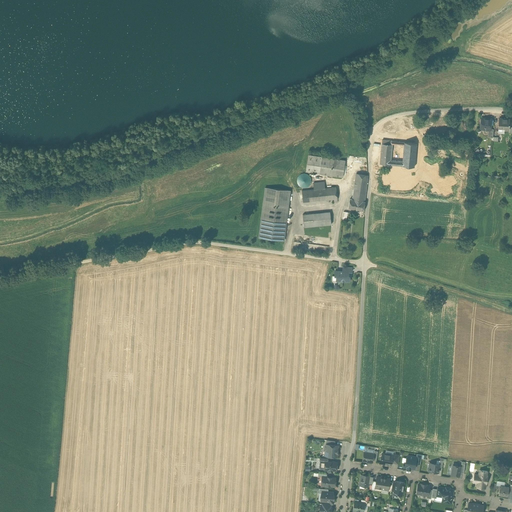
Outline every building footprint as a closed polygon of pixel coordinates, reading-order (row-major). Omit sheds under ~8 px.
[(488,119),(481,118),(480,128),(489,129),(490,130),(490,129),(491,119),(488,118),(488,119)] [(510,119),(499,118),(498,129),(504,130),(509,130),(510,119)] [(416,143),(404,142),(404,145),(403,161),(402,166),(414,167),(416,143)] [(391,153),(386,152),(386,144),(382,144),(380,164),(396,165),(396,161),(395,161),(395,158),(390,158),(391,153)] [(345,161),(308,155),(306,172),(343,177),(345,161)] [(368,175),(356,173),(352,199),(365,201),(368,181),(368,175)] [(311,183),(311,181),(311,178),(309,176),(307,174),(304,174),(301,174),(299,176),(297,178),(297,181),(297,184),(299,186),(301,187),(304,188),(307,187),(309,186),(311,183)] [(290,191),(265,187),(259,238),(284,241),(290,191)] [(325,188),(324,188),(314,189),(302,190),(303,203),(317,201),(317,193),(337,191),(336,187),(325,188)] [(337,191),(317,193),(317,201),(334,199),(337,199),(337,191)] [(352,199),(350,199),(348,208),(364,211),(365,201),(352,199)] [(330,212),(313,214),(314,226),(331,224),(330,212)] [(313,214),(303,215),(304,227),(314,226),(313,214)] [(329,246),(294,242),(293,250),(328,255),(329,246)] [(343,271),(335,271),(335,276),(336,276),(336,281),(341,281),(344,281),(350,281),(350,278),(348,278),(349,272),(349,271),(343,271)] [(335,445),(326,444),(326,445),(325,445),(325,446),(324,449),(325,450),(326,450),(325,455),(337,456),(338,445),(335,445)] [(367,453),(364,452),(363,460),(364,461),(366,461),(367,461),(368,461),(369,460),(371,461),(373,462),(373,459),(374,454),(371,453),(370,452),(368,452),(367,453)] [(393,455),(382,453),(381,458),(380,458),(380,462),(391,464),(392,463),(393,455)] [(416,457),(409,455),(406,457),(405,463),(404,463),(403,467),(407,467),(407,468),(411,469),(411,468),(414,468),(415,462),(416,457)] [(327,461),(325,461),(324,469),(328,469),(328,471),(332,471),(332,470),(336,470),(337,462),(327,461)] [(435,462),(432,462),(431,463),(430,462),(429,466),(428,467),(428,469),(429,470),(429,471),(438,472),(439,467),(440,464),(439,464),(436,463),(435,462)] [(461,466),(453,465),(451,474),(459,476),(460,473),(461,466)] [(487,471),(479,470),(479,474),(474,474),(473,482),(478,482),(477,487),(485,488),(486,483),(486,484),(487,476),(487,475),(487,471)] [(369,476),(361,475),(360,485),(368,486),(368,483),(369,476)] [(327,477),(322,476),(322,481),(323,481),(323,485),(335,486),(336,477),(327,477)] [(383,478),(377,476),(376,481),(375,487),(381,488),(383,478)] [(390,479),(383,478),(381,488),(388,489),(389,482),(390,479)] [(404,482),(396,481),(396,482),(394,490),(394,493),(402,495),(404,482)] [(426,484),(422,484),(422,485),(418,484),(417,493),(427,495),(429,489),(429,486),(426,485),(426,484)] [(509,487),(496,485),(496,488),(500,489),(499,494),(508,495),(508,491),(509,487)] [(453,489),(438,487),(438,489),(437,496),(444,497),(445,499),(444,502),(451,503),(453,489)] [(328,492),(322,491),(322,493),(321,500),(330,501),(331,503),(334,501),(332,499),(333,492),(328,492)] [(361,502),(354,501),(353,510),(356,510),(356,511),(360,511),(363,511),(364,505),(365,503),(361,502)] [(474,511),(476,504),(468,503),(467,510),(466,511),(474,511)]
